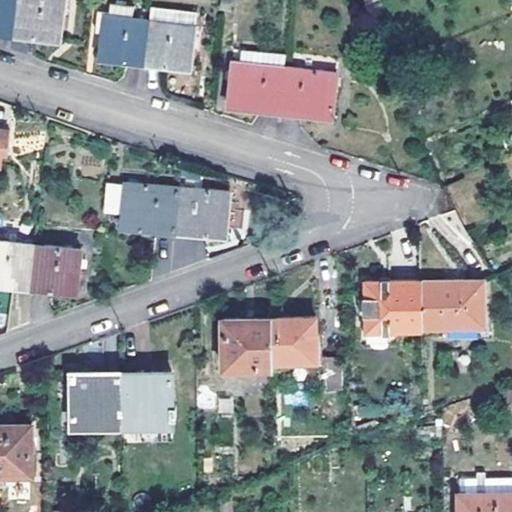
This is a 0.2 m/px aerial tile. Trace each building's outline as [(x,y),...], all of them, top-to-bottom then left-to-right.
[(0,0),(0,28),(15,30),(18,0),(0,0)] [(18,0),(15,30),(60,35),(64,0),(18,0)] [(145,58),(150,17),(131,15),(132,0),(111,0),(111,3),(110,12),(104,12),(104,19),(100,53),(145,58)] [(229,0),(221,0),(220,8),(229,9),(229,0)] [(372,11),(368,0),(363,2),(367,13),(372,11)] [(98,19),(104,19),(104,12),(110,12),(111,3),(100,2),(98,19)] [(151,5),(150,17),(198,23),(199,10),(151,5)] [(198,23),(150,17),(145,58),(194,63),(198,23)] [(232,62),(266,65),(267,50),(233,47),(232,62)] [(281,107),(284,66),(266,65),(232,62),(229,103),(281,107)] [(284,66),(281,107),(334,112),(337,70),(284,66)] [(9,153),(11,130),(0,128),(0,160),(2,160),(3,152),(9,153)] [(176,232),(180,187),(134,182),(116,181),(113,211),(131,212),(130,227),(176,232)] [(180,187),(176,232),(223,237),(227,192),(180,187)] [(0,282),(32,286),(37,241),(0,236),(0,282)] [(158,261),(202,263),(203,240),(159,238),(158,261)] [(37,241),(32,286),(80,291),(84,246),(37,241)] [(367,326),(423,326),(423,323),(423,277),(367,277),(367,326)] [(486,278),(423,277),(423,323),(486,323),(486,278)] [(317,315),(272,316),(272,366),(275,366),(275,359),(317,358),(317,315)] [(224,367),(272,366),(272,316),(224,316),(224,367)] [(73,420),(123,419),(122,369),(73,370),(73,420)] [(148,369),(122,369),(123,419),(173,418),(173,369),(148,369)] [(32,424),(0,423),(0,473),(32,473),(32,424)] [(511,511),(511,493),(460,494),(460,511),(511,511)]
